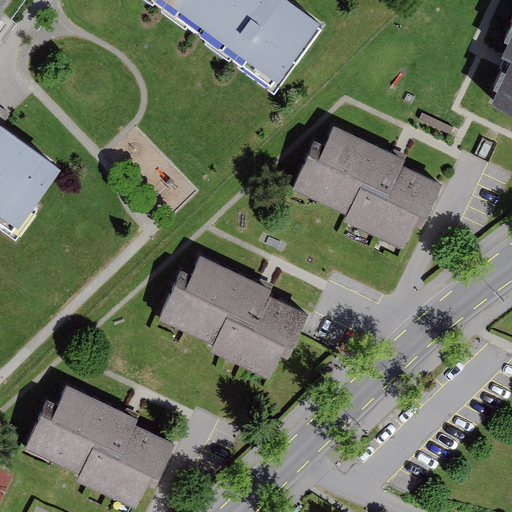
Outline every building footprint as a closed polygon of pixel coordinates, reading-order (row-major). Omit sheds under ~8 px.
[(162,0),(274,85),(318,27),(281,0),(162,0)] [(511,33),(500,59),(510,63),(490,106),(511,116),(511,33)] [(402,168),(406,159),(334,126),(325,145),(314,140),(291,192),(346,217),(342,224),(402,251),(413,226),(424,231),(444,187),(402,168)] [(0,214),(16,226),(57,168),(0,127),(0,214)] [(266,298),(270,289),(199,257),(190,276),(179,271),(156,322),(211,347),(207,355),(266,382),(278,356),(289,361),(309,318),(266,298)] [(133,427),(137,418),(66,385),(57,405),(46,400),(22,451),(77,476),(74,483),(133,510),(145,485),(156,490),(176,446),(133,427)]
